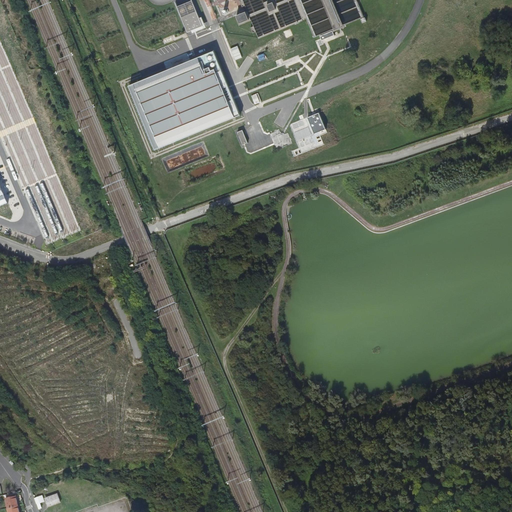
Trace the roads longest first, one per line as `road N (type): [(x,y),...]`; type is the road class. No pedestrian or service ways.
road 1 (track): [(511,183),(380,230),(328,193),(294,193),(284,206),(289,246),(275,325),(298,387),(339,418),(364,417),(511,365)]
road 2 (unclassified): [(122,238),(285,180),(389,158),(511,115)]
road 3 (track): [(287,511),(224,356),(283,272)]
